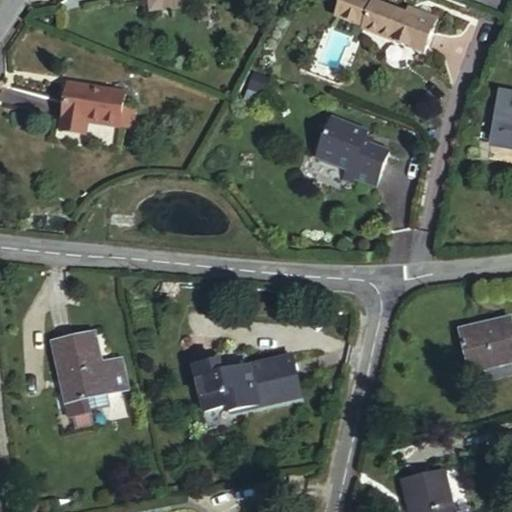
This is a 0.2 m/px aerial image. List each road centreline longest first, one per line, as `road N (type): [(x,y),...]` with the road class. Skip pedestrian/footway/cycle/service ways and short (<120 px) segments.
road 1 (residential): [(0,245),(374,281)]
road 2 (residential): [(335,511),(384,301),(374,281)]
road 3 (residential): [(374,281),(511,262)]
